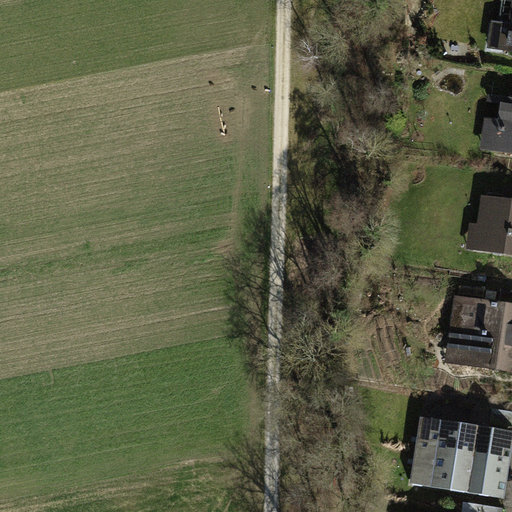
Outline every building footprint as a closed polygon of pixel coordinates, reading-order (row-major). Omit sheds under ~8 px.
[(494,23),(489,50),(511,53),(511,0),(503,0),(500,24),(494,23)] [(511,103),(490,100),(481,150),(511,155),(511,103)] [(511,187),(503,186),(502,196),(482,193),(478,223),(470,221),(466,249),(511,255),(511,187)] [(511,291),(501,290),(500,301),(511,302),(511,291)] [(455,294),(445,362),(511,371),(511,302),(500,301),(455,294)] [(511,412),(493,409),(491,422),(511,426),(511,412)] [(511,453),(511,430),(421,418),(411,482),(506,495),(511,453)] [(504,511),(505,509),(461,501),(458,511),(504,511)]
